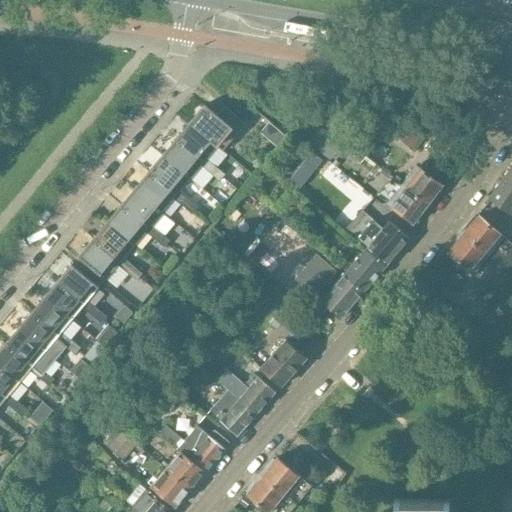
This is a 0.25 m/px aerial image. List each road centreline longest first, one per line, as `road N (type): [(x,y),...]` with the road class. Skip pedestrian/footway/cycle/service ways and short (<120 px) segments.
road 1 (residential): [(202,511),(392,284),(505,128)]
road 2 (residential): [(0,282),(159,95),(186,0)]
road 3 (secondary): [(196,0),(382,29),(511,33)]
